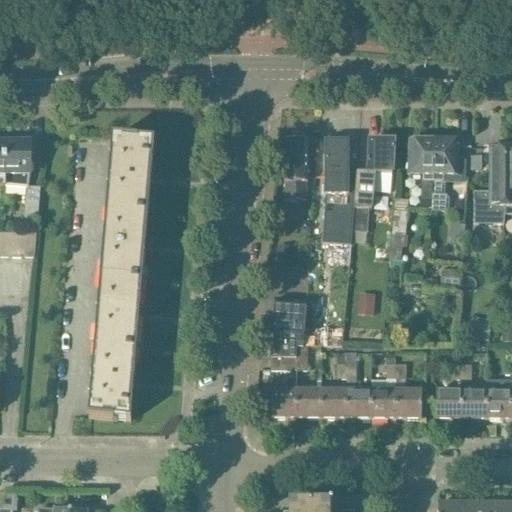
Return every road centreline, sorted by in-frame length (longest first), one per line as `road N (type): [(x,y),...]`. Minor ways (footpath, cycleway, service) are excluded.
road 1 (residential): [(220,468),(257,81)]
road 2 (tertiary): [(257,81),(0,81)]
road 3 (tertiary): [(257,81),(511,81)]
road 4 (residential): [(410,469),(220,468)]
road 5 (residential): [(123,468),(0,466)]
